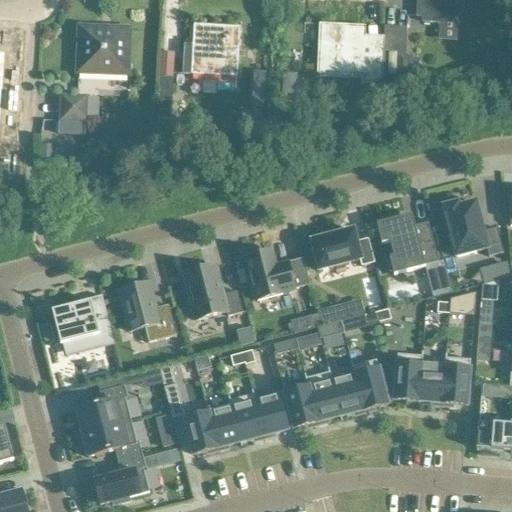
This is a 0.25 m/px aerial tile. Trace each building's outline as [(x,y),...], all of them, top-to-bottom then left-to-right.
[(417,0),(416,18),(423,18),(423,23),(457,25),(458,0),(417,0)] [(363,58),(364,27),(319,25),(318,45),(319,45),(318,75),(361,76),(361,87),(382,81),(382,77),(383,58),(382,58),(363,58)] [(236,78),(239,29),(194,26),(193,46),(194,46),(192,76),(236,78)] [(405,60),(407,30),(384,28),(383,49),(382,49),(382,58),(383,58),(382,77),(418,79),(419,60),(405,60)] [(128,76),(129,31),(80,29),(78,75),(128,76)] [(171,119),(173,79),(159,78),(157,118),(171,119)] [(133,92),(134,83),(87,81),(86,90),(133,92)] [(85,123),(86,99),(62,98),(61,122),(85,123)] [(48,153),(76,155),(78,127),(50,125),(48,153)] [(458,205),(442,209),(456,259),(487,251),(489,258),(503,254),(497,230),(483,233),(475,204),(459,209),(458,205)] [(438,263),(428,224),(414,228),(411,217),(377,226),(382,246),(389,244),(393,258),(389,259),(394,277),(425,269),(424,267),(438,263)] [(356,243),(353,232),(311,243),(318,272),(361,261),(362,268),(374,265),(368,240),(356,243)] [(310,286),(303,260),(276,267),(272,253),(245,260),(256,303),(283,295),(283,294),(295,291),(294,290),(310,286)] [(507,267),(495,269),(498,281),(510,278),(507,267)] [(243,314),(237,293),(224,297),(216,268),(183,276),(195,323),(227,314),(228,318),(243,314)] [(499,283),(498,282),(482,287),(481,302),(491,303),(497,303),(499,283)] [(119,293),(130,333),(144,329),(148,345),(176,338),(168,307),(156,310),(149,285),(119,293)] [(475,295),(450,301),(450,305),(449,315),(474,317),(475,295)] [(79,307),(78,303),(53,310),(54,312),(52,312),(60,346),(63,345),(63,347),(110,336),(112,336),(103,301),(102,301),(79,307)] [(361,301),(333,308),(338,324),(341,323),(365,317),(361,301)] [(490,315),(491,303),(481,302),(480,314),(490,315)] [(438,304),(437,314),(449,316),(449,315),(450,305),(438,304)] [(333,308),(317,312),(318,317),(321,328),(338,324),(333,308)] [(391,322),(388,311),(377,314),(379,325),(391,322)] [(377,314),(365,317),(367,328),(379,325),(377,314)] [(312,318),(308,325),(309,331),(317,329),(321,328),(318,317),(312,318)] [(321,328),(317,329),(320,341),(344,335),(341,323),(338,324),(321,328)] [(50,325),(40,328),(43,340),(53,337),(50,325)] [(489,350),(491,327),(479,326),(477,349),(489,350)] [(250,328),(236,332),(240,348),(254,344),(250,328)] [(319,336),(307,339),(311,350),(322,347),(319,336)] [(298,351),(296,341),(284,344),(287,354),(298,351)] [(488,363),(489,350),(477,349),(476,362),(488,363)] [(255,364),(252,352),(241,355),(244,365),(244,367),(255,364)] [(241,355),(230,358),(233,368),(244,365),(241,355)] [(397,355),(394,402),(417,404),(418,404),(421,368),(422,358),(421,358),(397,355)] [(208,358),(194,361),(197,373),(211,370),(208,358)] [(421,368),(418,404),(419,404),(441,405),(442,406),(446,359),(445,359),(444,369),(422,368),(422,358),(421,368)] [(467,407),(471,361),(446,359),(442,406),(443,406),(467,407)] [(387,408),(376,362),(352,368),(364,413),(387,408)] [(172,367),(159,370),(162,380),(174,377),(172,367)] [(330,374),(329,374),(341,419),(364,413),(352,368),(354,379),(332,384),(330,374)] [(159,370),(140,375),(144,390),(163,385),(159,370)] [(329,374),(306,380),(317,425),(341,419),(329,374)] [(103,406),(76,413),(82,436),(131,423),(125,401),(127,400),(124,388),(129,386),(127,379),(101,385),(103,393),(100,394),(103,406)] [(294,431),(317,425),(306,380),(305,380),(308,391),(284,396),(294,431)] [(176,386),(164,389),(171,416),(172,420),(184,417),(176,386)] [(264,439),(255,404),(256,404),(253,396),(230,402),(229,402),(230,406),(232,410),(241,445),(241,444),(263,439),(264,439)] [(288,433),(279,398),(256,404),(255,404),(264,439),(288,433)] [(241,445),(232,410),(230,406),(208,411),(207,412),(208,416),(217,450),(218,450),(240,445),(241,445)] [(171,416),(157,420),(159,430),(174,426),(172,420),(171,416)] [(217,450),(208,416),(184,422),(193,456),(217,451),(217,450)] [(137,446),(131,423),(82,436),(88,459),(115,452),(118,464),(142,457),(139,445),(137,446)] [(511,453),(511,428),(478,426),(476,451),(478,451),(511,453)] [(0,465),(13,462),(5,429),(0,430),(0,465)] [(176,451),(165,454),(168,465),(178,462),(176,451)] [(149,494),(143,470),(146,470),(142,457),(118,464),(121,476),(94,483),(100,507),(113,503),(114,507),(129,503),(129,499),(149,494)] [(26,511),(21,491),(0,496),(0,511),(26,511)]
